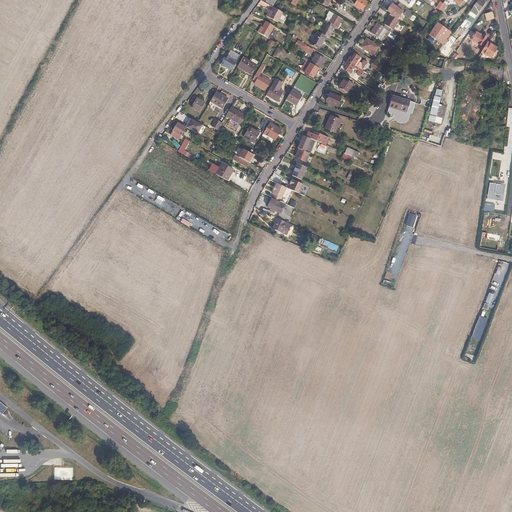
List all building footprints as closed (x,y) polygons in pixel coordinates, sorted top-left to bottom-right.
[(368,2),(364,0),(357,0),(355,4),(363,10),(368,2)] [(486,3),(482,0),(478,0),(471,10),(470,11),(475,14),(477,9),(480,11),(486,3)] [(404,14),(392,5),(387,12),(391,15),(390,16),(399,22),(404,14)] [(283,12),(274,7),(272,10),(268,16),(277,22),(283,12)] [(331,25),(337,29),(339,30),(344,20),(333,13),(332,12),(329,17),(334,20),(331,25)] [(383,25),(385,26),(389,29),(392,31),(399,22),(390,16),(383,25)] [(274,26),(266,21),(263,26),(259,32),(267,37),(274,26)] [(443,44),(452,32),(439,22),(430,34),(443,44)] [(389,29),(385,26),(383,28),(377,23),(370,33),(376,38),(377,37),(382,29),(386,31),(386,32),(387,31),(389,29)] [(322,34),(326,37),(331,39),(337,29),(331,25),(328,24),(322,34)] [(386,31),(382,29),(377,37),(379,39),(381,39),(386,31)] [(482,46),(485,41),(479,38),(482,35),(476,31),(471,39),(482,46)] [(319,49),(326,37),(322,34),(318,32),(311,44),(319,49)] [(313,50),(295,39),(293,41),(297,43),(296,45),(311,54),(313,50)] [(377,48),(366,40),(361,48),(372,55),(377,48)] [(460,48),(449,40),(443,49),(454,56),(460,48)] [(393,46),(387,41),(383,46),(389,51),(393,46)] [(499,48),(488,42),(487,43),(482,52),(492,57),(494,54),(495,55),(499,48)] [(383,53),(379,50),(375,57),(379,59),(383,53)] [(236,61),(225,54),(220,63),(230,70),(236,61)] [(311,64),(320,69),(322,65),(325,60),(317,55),(311,64)] [(350,58),(348,61),(355,66),(360,69),(365,61),(355,55),(352,59),(350,58)] [(249,60),(242,56),(236,65),(243,69),(250,73),(256,64),(250,60),(249,60)] [(355,66),(348,61),(346,65),(348,66),(345,70),(350,74),(355,66)] [(320,69),(311,64),(306,73),(315,78),(316,75),(317,76),(319,73),(318,73),(320,69)] [(269,79),(255,71),(251,78),(254,80),(253,82),(263,88),(269,79)] [(283,83),(275,78),(265,93),(276,100),(281,92),(278,90),(283,83)] [(354,84),(345,78),(342,82),(339,87),(345,91),(348,93),(354,84)] [(301,96),(291,89),(285,98),(296,105),(301,96)] [(230,99),(218,91),(213,100),(221,106),(225,108),(230,99)] [(342,101),(332,96),(327,104),(336,110),(342,101)] [(413,102),(393,96),(390,107),(410,113),(412,105),(413,102)] [(431,122),(436,123),(442,98),(437,97),(431,122)] [(206,103),(197,98),(192,107),(200,112),(206,103)] [(243,124),(247,116),(244,114),(232,107),(228,115),(243,124)] [(394,120),(397,121),(399,111),(388,108),(386,114),(395,117),(394,120)] [(340,120),(331,116),(326,129),(335,133),(340,120)] [(203,125),(191,118),(187,126),(198,133),(203,125)] [(223,123),(217,119),(212,127),(218,130),(223,123)] [(185,128),(177,123),(170,135),(168,139),(176,144),(178,140),(179,140),(185,128)] [(282,130),(270,123),(264,133),(276,140),(282,130)] [(261,132),(252,126),(245,137),(255,143),(261,132)] [(329,137),(314,131),(313,133),(309,131),(307,136),(326,145),(329,137)] [(300,149),(306,152),(310,154),(315,141),(304,136),(298,148),(300,149)] [(328,150),(320,146),(318,150),(326,154),(328,150)] [(240,157),(251,164),(256,156),(252,153),(244,149),(240,157)] [(310,154),(306,152),(300,149),(296,158),(307,162),(310,154)] [(252,164),(251,164),(240,157),(238,157),(236,160),(250,168),(252,164)] [(234,170),(223,163),(216,174),(228,181),(233,172),(234,170)] [(308,168),(298,164),(294,174),(303,178),(308,168)] [(305,182),(293,176),(291,182),(292,182),(289,189),(300,194),(305,182)] [(488,182),(486,195),(497,196),(499,184),(488,182)] [(288,188),(278,184),(276,187),(275,187),(273,191),(274,192),(273,194),(275,195),(273,198),(281,202),(288,188)] [(281,203),(272,199),(268,207),(271,209),(270,211),(273,212),(273,210),(277,211),(281,203)] [(291,224),(288,222),(278,218),(273,228),(287,234),(291,224)]
